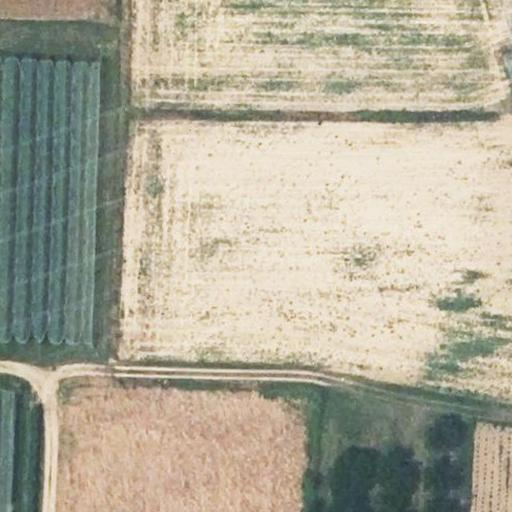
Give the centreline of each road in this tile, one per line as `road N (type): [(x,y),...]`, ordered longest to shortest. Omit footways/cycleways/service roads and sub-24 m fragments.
road 1 (track): [(39,380),(73,369),(305,374),(511,416)]
road 2 (track): [(52,511),(52,398),(39,380),(0,370)]
